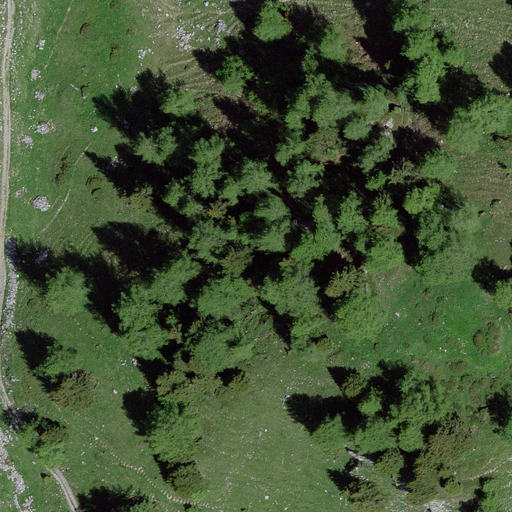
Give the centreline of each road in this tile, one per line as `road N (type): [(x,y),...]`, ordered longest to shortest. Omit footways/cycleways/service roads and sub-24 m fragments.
road 1 (track): [(0,256),(14,122),(15,0)]
road 2 (track): [(77,511),(6,406),(0,376)]
